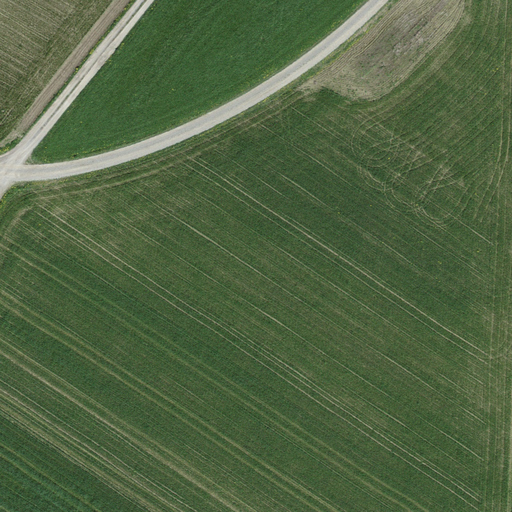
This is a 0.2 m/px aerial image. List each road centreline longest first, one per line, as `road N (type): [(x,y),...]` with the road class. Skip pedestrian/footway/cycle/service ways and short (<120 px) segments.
road 1 (track): [(0,184),(80,179),(171,154),(285,81),(372,0)]
road 2 (track): [(0,187),(149,0)]
